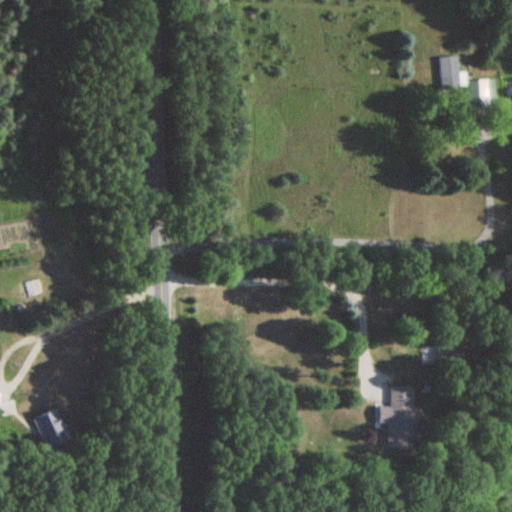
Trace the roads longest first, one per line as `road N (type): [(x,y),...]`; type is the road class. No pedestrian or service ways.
road 1 (tertiary): [(169,511),(153,0)]
road 2 (residential): [(160,283),(450,287),(511,272)]
